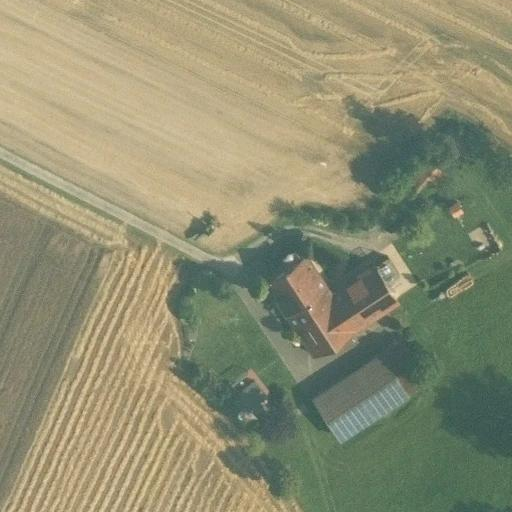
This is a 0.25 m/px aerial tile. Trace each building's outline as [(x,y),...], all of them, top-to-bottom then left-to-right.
[(448,127),(403,178),(414,188),(451,145),(459,136),(448,127)] [(459,136),(451,145),(462,155),(470,146),(459,136)] [(492,221),(471,230),(482,254),(503,245),(492,221)] [(331,294),(305,253),(265,280),(314,354),(354,328),(353,327),(395,299),(384,282),(373,266),(331,294)] [(384,282),(397,273),(387,257),(373,266),(384,282)] [(401,338),(312,396),(339,438),(428,380),(401,338)] [(255,379),(237,393),(246,406),(265,392),(255,379)]
